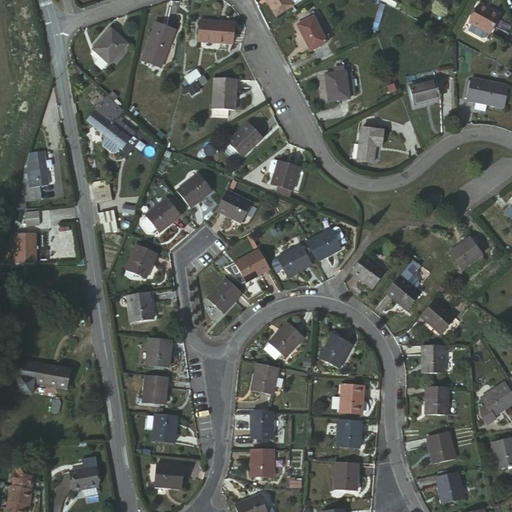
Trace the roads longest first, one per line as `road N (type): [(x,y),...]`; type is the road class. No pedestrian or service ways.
road 1 (tertiary): [(131,511),(47,17)]
road 2 (residential): [(511,138),(467,131),(396,180),(367,184),(338,173),(239,0)]
road 3 (residential): [(225,351),(272,308),(301,301),(346,312),(367,329),(381,352),(386,430),(414,511)]
road 4 (residential): [(185,511),(215,475),(217,370),(225,351)]
road 5 (residential): [(200,236),(180,262),(186,324),(205,348),(225,351)]
